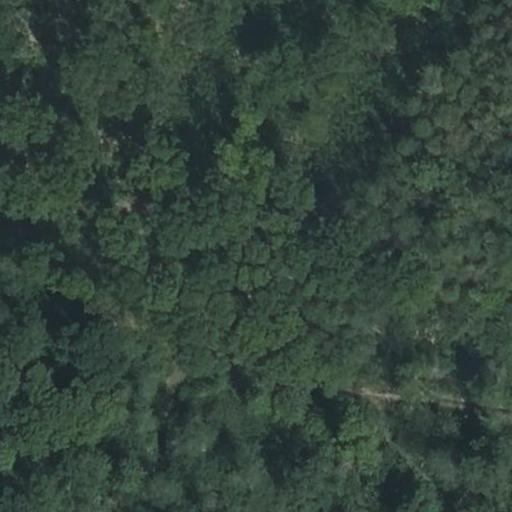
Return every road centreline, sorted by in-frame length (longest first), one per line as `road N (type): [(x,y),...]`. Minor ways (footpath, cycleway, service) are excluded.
road 1 (track): [(0,266),(290,381),(511,414)]
road 2 (track): [(488,511),(428,448),(422,401)]
